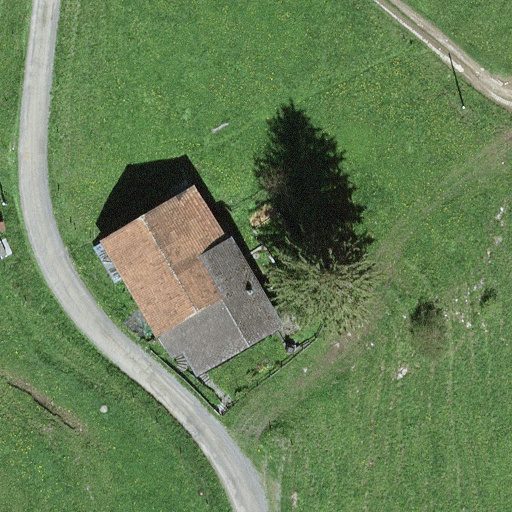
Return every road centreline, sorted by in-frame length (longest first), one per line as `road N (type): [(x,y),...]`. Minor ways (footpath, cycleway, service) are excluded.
road 1 (track): [(239,511),(190,407),(59,283),(41,109),(44,0)]
road 2 (track): [(387,0),(480,78),(511,86)]
